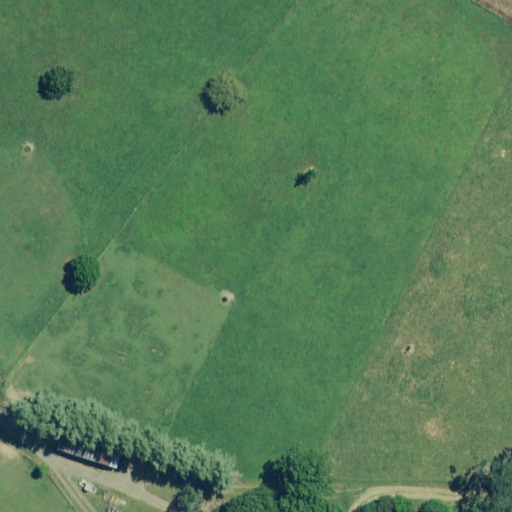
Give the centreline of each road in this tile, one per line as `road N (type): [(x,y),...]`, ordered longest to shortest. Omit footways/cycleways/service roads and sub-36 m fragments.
road 1 (track): [(511,469),(167,477)]
road 2 (track): [(0,401),(167,477)]
